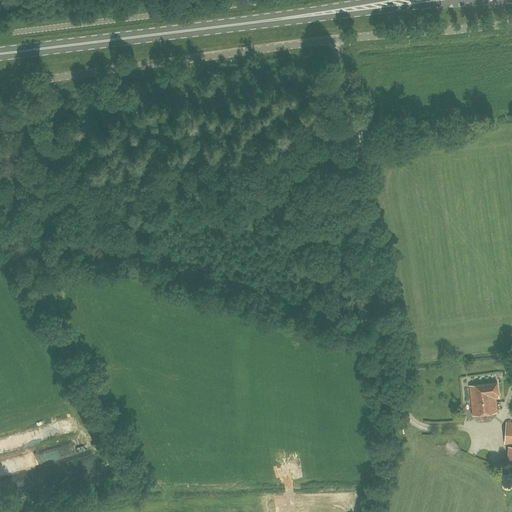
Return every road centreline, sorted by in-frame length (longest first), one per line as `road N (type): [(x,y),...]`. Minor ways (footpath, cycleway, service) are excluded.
road 1 (unclassified): [(0,85),(511,24)]
road 2 (track): [(465,428),(432,430),(404,410),(332,40)]
road 3 (primary): [(0,54),(278,19)]
road 4 (primary): [(278,19),(486,0)]
